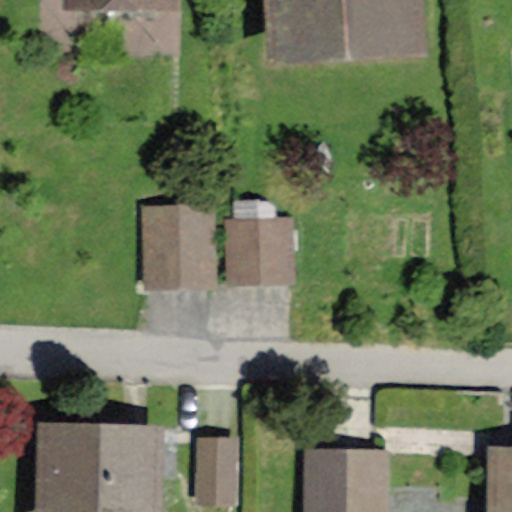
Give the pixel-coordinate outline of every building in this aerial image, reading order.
[(162,0),(41,0),(41,13),(162,13),(162,0)] [(274,0),(276,55),(427,50),(425,0),(274,0)] [(137,189),(140,277),(295,270),(291,182),(137,189)] [(174,511),(172,407),(44,410),(46,511),(174,511)] [(511,511),(511,420),(493,421),(495,511),(511,511)] [(237,501),(239,434),(199,432),(197,500),(237,501)] [(316,444),(320,511),(392,511),(388,440),(316,444)]
